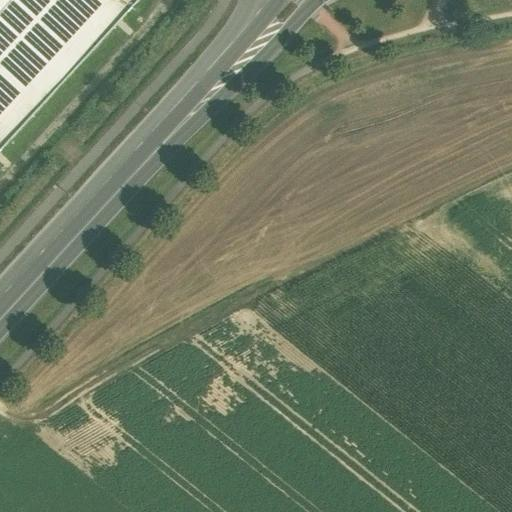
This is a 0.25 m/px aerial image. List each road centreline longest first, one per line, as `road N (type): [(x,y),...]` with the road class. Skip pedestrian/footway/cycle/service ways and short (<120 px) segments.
road 1 (track): [(0,407),(14,414),(51,408),(258,292)]
road 2 (secondary): [(0,318),(153,149)]
road 3 (secondary): [(153,149),(217,110),(320,0)]
road 4 (secondary): [(279,0),(153,149)]
road 5 (unclassified): [(250,0),(181,87),(153,149)]
